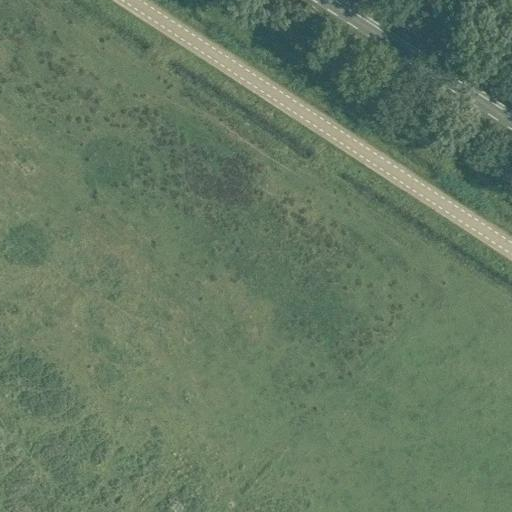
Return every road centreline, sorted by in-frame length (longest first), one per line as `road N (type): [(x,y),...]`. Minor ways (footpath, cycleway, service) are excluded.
road 1 (unclassified): [(511,248),(130,0)]
road 2 (primary): [(511,116),(333,0)]
